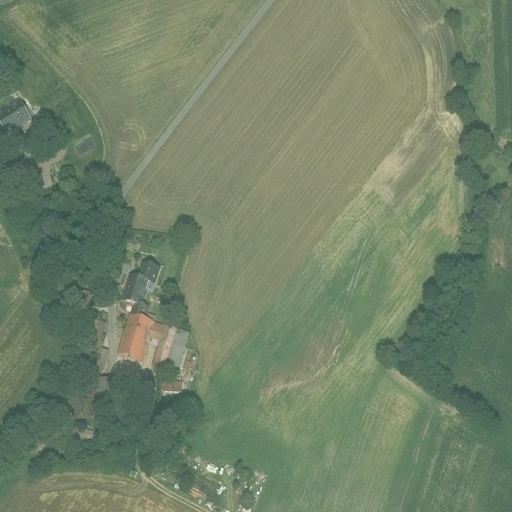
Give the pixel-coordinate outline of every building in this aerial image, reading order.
[(0,109),(0,135),(3,141),(32,124),(18,99),(0,109)] [(127,280),(120,308),(143,314),(151,285),(127,280)] [(166,331),(165,336),(146,330),(147,326),(125,320),(114,358),(136,365),(143,342),(161,347),(155,370),(175,376),(187,337),(166,331)] [(92,382),(87,429),(122,432),(127,386),(92,382)] [(154,383),(153,398),(179,400),(180,385),(154,383)]
